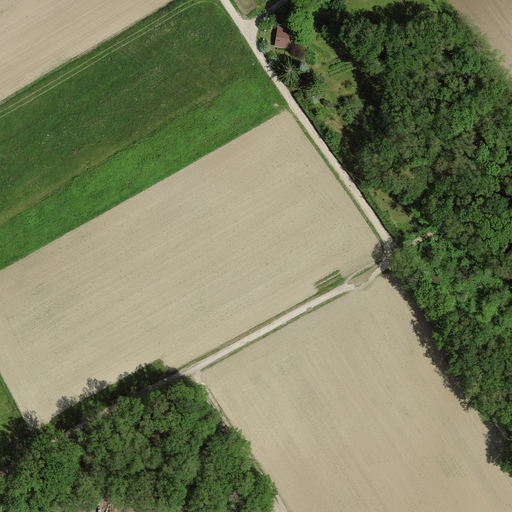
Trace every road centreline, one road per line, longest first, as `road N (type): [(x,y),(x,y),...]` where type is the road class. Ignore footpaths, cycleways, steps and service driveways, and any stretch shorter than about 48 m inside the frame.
road 1 (track): [(0,474),(363,280),(511,175)]
road 2 (track): [(224,0),(348,177),(511,439)]
